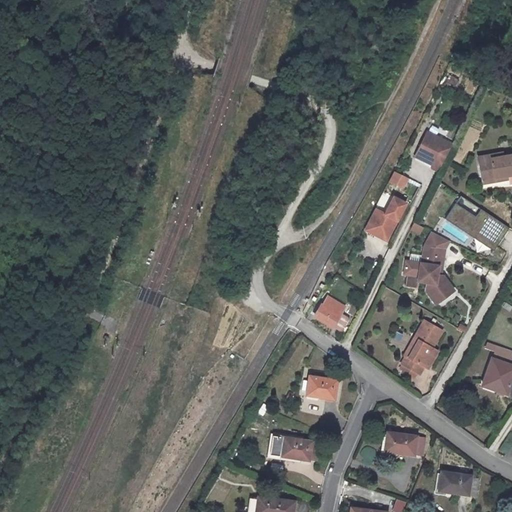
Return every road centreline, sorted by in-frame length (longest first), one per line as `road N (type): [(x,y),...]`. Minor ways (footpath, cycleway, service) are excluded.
road 1 (track): [(270,248),(323,154),(323,111),(309,96),(178,54)]
road 2 (track): [(270,248),(322,218),(343,192),(437,0)]
road 3 (unknown): [(340,355),(422,185),(410,163)]
road 4 (unknown): [(420,413),(511,254)]
road 5 (residential): [(372,379),(511,473)]
road 6 (residential): [(326,511),(372,379)]
